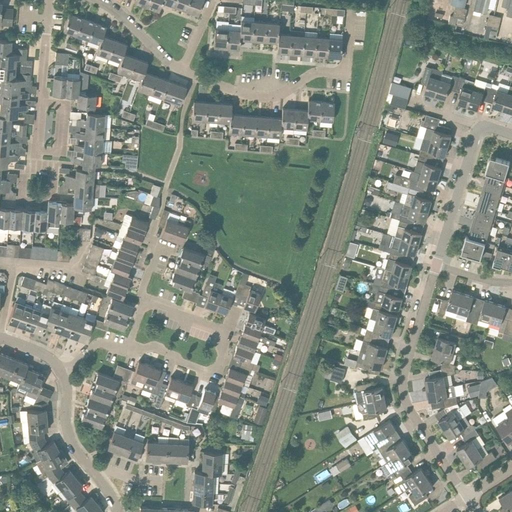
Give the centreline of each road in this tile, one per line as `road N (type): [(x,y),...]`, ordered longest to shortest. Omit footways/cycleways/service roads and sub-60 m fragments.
road 1 (residential): [(466,497),(404,399),(402,376),(435,267)]
road 2 (residential): [(350,9),(346,72),(319,71),(284,93),(258,96),(180,72)]
road 3 (residential): [(435,267),(479,127)]
road 4 (residential): [(125,350),(149,348),(210,373),(229,333)]
